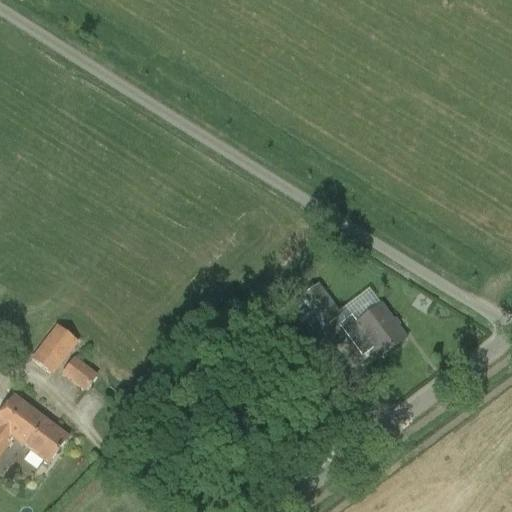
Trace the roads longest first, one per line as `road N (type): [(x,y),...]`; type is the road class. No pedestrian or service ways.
road 1 (unclassified): [(511,327),(0,16)]
road 2 (unclassified): [(270,511),(511,333)]
